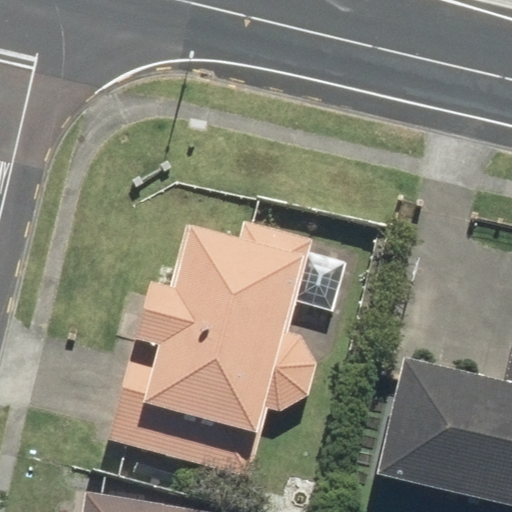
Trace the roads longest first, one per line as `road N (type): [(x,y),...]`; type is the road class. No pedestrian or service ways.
road 1 (tertiary): [(174,0),(511,80)]
road 2 (residential): [(0,223),(50,0)]
